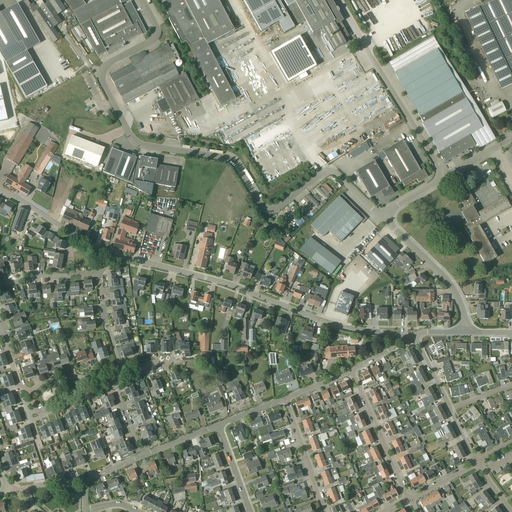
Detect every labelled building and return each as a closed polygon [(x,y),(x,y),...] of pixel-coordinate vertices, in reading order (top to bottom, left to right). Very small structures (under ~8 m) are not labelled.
[(54,42),(58,40),(61,38),(53,27),(62,21),(57,15),(66,9),(59,0),(50,0),(40,7),(40,8),(37,4),(35,6),(33,2),(33,3),(30,0),(24,0),(33,13),(54,42)] [(82,0),(64,0),(73,12),(86,5),(82,0)] [(91,0),(93,2),(87,6),(86,5),(73,12),(80,25),(98,56),(106,52),(108,55),(126,45),(125,43),(142,33),(143,35),(146,33),(137,15),(137,16),(135,13),(136,13),(130,2),(122,6),(121,4),(126,1),(124,0),(91,0)] [(234,30),(218,0),(164,0),(166,1),(162,3),(170,18),(169,19),(182,44),(187,41),(192,51),(187,54),(190,59),(194,57),(220,106),(235,98),(228,83),(232,81),(227,71),(222,73),(207,44),(234,30)] [(284,33),(294,27),(279,0),(277,2),(276,0),(243,0),(261,31),(278,22),(284,33)] [(284,0),(298,24),(305,20),(313,33),(322,28),(334,50),(346,43),(344,39),(349,36),(341,22),(342,22),(343,21),(339,12),(339,10),(338,8),(336,7),(331,0),(284,0)] [(511,0),(494,0),(465,14),(467,16),(482,49),(502,90),(511,84),(511,0)] [(0,52),(12,74),(33,62),(27,51),(40,43),(17,3),(0,12),(0,52)] [(299,36),(270,52),(287,83),(316,66),(299,36)] [(125,104),(158,87),(179,76),(172,63),(177,60),(168,44),(137,61),(137,60),(132,62),(133,63),(109,75),(118,91),(125,104)] [(175,55),(176,56),(177,58),(179,57),(172,45),(170,46),(171,48),(172,52),(173,51),(174,52),(173,53),(174,55),(175,55)] [(460,140),(462,139),(482,128),(466,99),(437,49),(395,73),(423,123),(422,124),(439,153),(441,151),(443,150),(460,140)] [(179,76),(158,87),(164,98),(157,102),(162,113),(170,109),(172,113),(199,99),(185,73),(179,76)] [(501,102),(497,104),(488,109),(493,118),(506,111),(501,102)] [(7,159),(17,165),(33,139),(32,138),(38,128),(29,122),(7,159)] [(105,148),(72,136),(65,154),(97,167),(105,148)] [(475,145),(469,136),(462,140),(462,139),(460,140),(461,141),(443,151),(443,150),(441,151),(442,152),(439,153),(444,163),(475,145)] [(384,151),(402,181),(404,186),(417,179),(418,182),(422,180),(426,178),(426,177),(427,176),(427,175),(426,174),(421,165),(418,167),(403,140),(384,151)] [(44,169),(58,146),(51,141),(37,164),(44,169)] [(351,158),(368,148),(365,143),(348,153),(351,158)] [(132,183),(135,168),(133,167),(137,158),(117,150),(117,146),(114,145),(103,172),(132,183)] [(328,161),(337,157),(334,151),(325,156),(328,161)] [(138,169),(142,170),(140,182),(134,181),(133,187),(151,197),(153,187),(158,159),(150,158),(150,156),(144,155),(144,157),(140,156),(138,169)] [(388,196),(390,195),(393,193),(389,186),(374,160),(355,171),(371,198),(381,191),(385,198),(388,196)] [(44,169),(37,164),(33,170),(41,174),(44,169)] [(9,174),(8,175),(5,181),(4,181),(4,182),(19,191),(24,183),(32,169),(25,165),(17,179),(9,174)] [(175,187),(179,168),(157,165),(154,184),(165,186),(164,190),(174,192),(175,187)] [(41,183),(37,189),(44,194),(50,184),(42,178),(39,182),(41,183)] [(27,196),(29,193),(32,188),(24,183),(19,191),(27,196)] [(318,187),(315,190),(326,200),(329,197),(328,197),(330,196),(328,194),(327,195),(325,194),(328,192),(323,187),(320,189),(318,187)] [(126,188),(125,192),(135,196),(137,192),(126,188)] [(311,191),(309,193),(317,200),(319,198),(311,191)] [(459,208),(445,216),(451,226),(450,226),(450,227),(462,220),(465,225),(464,225),(485,264),(497,257),(479,225),(511,208),(505,197),(480,212),(476,205),(476,204),(469,191),(458,197),(464,207),(460,209),(459,208)] [(309,194),(301,202),(303,204),(305,202),(312,208),(315,206),(316,207),(318,204),(309,194)] [(356,225),(359,227),(367,219),(342,194),(311,225),(323,237),(328,231),(340,242),(356,225)] [(1,208),(0,209),(0,211),(1,212),(0,214),(5,217),(6,215),(7,214),(12,216),(15,211),(12,209),(14,205),(7,202),(6,204),(3,209),(1,208)] [(117,207),(111,206),(110,208),(110,209),(108,217),(115,219),(117,210),(119,211),(120,208),(117,207)] [(28,210),(24,209),(19,207),(11,229),(20,233),(28,210)] [(82,214),(67,208),(65,211),(61,220),(77,227),(82,214)] [(82,214),(77,227),(87,231),(91,223),(82,219),(84,216),(86,217),(87,215),(93,218),(95,214),(93,213),(94,211),(91,210),(90,212),(85,209),(82,214)] [(287,215),(297,227),(304,222),(293,210),(287,215)] [(173,220),(159,217),(151,214),(150,214),(146,232),(155,234),(155,236),(155,235),(159,236),(159,235),(168,238),(173,220)] [(249,221),(251,219),(246,217),(242,225),(248,227),(251,222),(249,221)] [(123,220),(119,228),(118,228),(113,248),(134,253),(136,245),(127,242),(128,239),(125,238),(126,231),(136,234),(139,226),(129,222),(123,220)] [(188,221),(187,224),(185,230),(195,232),(198,223),(188,221)] [(208,224),(207,231),(214,233),(216,226),(208,224)] [(41,236),(42,235),(45,237),(48,232),(45,230),(45,229),(43,227),(42,228),(39,225),(38,228),(33,225),(30,229),(35,232),(41,236)] [(104,229),(103,234),(102,239),(108,241),(110,234),(113,235),(115,229),(109,227),(109,230),(104,229)] [(205,232),(205,233),(204,238),(202,238),(196,267),(205,269),(207,258),(208,258),(212,240),(211,240),(212,234),(205,232)] [(55,236),(52,233),(49,239),(56,244),(56,248),(64,249),(66,242),(59,241),(59,239),(55,236)] [(381,239),(366,254),(382,270),(397,255),(395,253),(399,249),(394,244),(392,242),(391,241),(385,235),(381,239)] [(299,251),(331,275),(341,262),(309,238),(299,251)] [(177,244),(175,251),(174,258),(183,261),(186,247),(177,244)] [(53,261),(62,262),(63,255),(55,254),(56,251),(44,249),(43,252),(48,253),(48,256),(54,257),(53,261)] [(408,269),(411,267),(410,265),(413,262),(405,255),(402,252),(391,263),(396,268),(398,266),(397,264),(400,261),(404,265),(403,266),(406,269),(407,268),(408,269)] [(33,271),(33,265),(37,264),(36,257),(29,257),(30,263),(24,264),(25,272),(33,271)] [(233,259),(226,257),(224,263),(228,264),(226,270),(230,271),(229,272),(234,274),(237,265),(231,263),(233,259)] [(15,260),(10,260),(11,265),(12,273),(19,273),(19,269),(18,267),(21,266),(20,259),(15,260)] [(49,264),(48,267),(52,268),(61,269),(62,262),(53,261),(53,264),(49,264)] [(242,263),(241,265),(240,269),(244,270),(241,277),(245,278),(246,277),(250,279),(255,267),(249,265),(242,263)] [(290,277),(288,282),(293,283),(295,278),(296,275),(297,276),(300,268),(295,266),(292,273),(290,277)] [(120,275),(119,269),(112,270),(112,271),(113,273),(107,274),(108,281),(116,280),(115,276),(120,275)] [(274,283),(278,276),(273,274),(273,275),(270,274),(270,273),(268,272),(267,272),(262,284),(263,285),(262,286),(265,287),(265,286),(268,287),(271,282),(274,283)] [(417,278),(414,273),(409,275),(408,276),(411,283),(413,281),(416,285),(420,281),(422,284),(427,279),(421,274),(417,278)] [(138,290),(143,291),(146,279),(139,277),(138,281),(135,280),(132,291),(137,292),(138,290)] [(280,278),(280,279),(278,284),(275,290),(282,293),(285,286),(284,286),(286,280),(280,278)] [(116,286),(116,289),(123,288),(122,282),(117,283),(117,279),(116,280),(108,281),(109,281),(110,286),(109,286),(110,286),(110,287),(116,286)] [(82,287),(82,295),(88,294),(87,289),(92,288),(92,280),(84,281),(84,287),(82,287)] [(74,292),(78,291),(79,291),(78,283),(71,284),(71,289),(68,289),(68,296),(74,296),(74,292)] [(162,293),(165,284),(161,283),(160,284),(155,283),(154,289),(153,295),(156,296),(157,293),(162,295),(163,293),(162,293)] [(57,291),(54,291),(54,299),(62,298),(62,293),(65,292),(65,284),(57,285),(57,290),(57,291)] [(474,285),(474,291),(474,295),(478,295),(478,298),(485,298),(485,290),(481,290),(481,285),(474,285)] [(36,292),(36,286),(28,286),(29,294),(33,294),(34,298),(40,298),(40,291),(36,292)] [(54,299),(54,291),(50,292),(50,286),(42,286),(43,294),(47,294),(47,300),(54,299)] [(167,294),(165,301),(169,302),(169,299),(174,300),(175,294),(182,296),(183,290),(177,288),(177,287),(173,286),(171,295),(167,294)] [(299,291),(301,287),(297,286),(295,289),(292,296),(300,299),(303,292),(299,291)] [(318,293),(317,295),(313,305),(318,307),(321,300),(324,301),(328,290),(317,286),(315,292),(318,293)] [(110,300),(112,300),(122,298),(121,295),(124,294),(123,288),(116,289),(117,292),(109,293),(110,300)] [(416,293),(416,298),(416,302),(433,302),(434,290),(429,290),(416,290),(416,293)] [(10,299),(7,291),(0,293),(0,294),(2,302),(8,300),(8,303),(13,301),(12,298),(10,299)] [(199,297),(197,297),(198,293),(193,291),(193,292),(192,292),(191,296),(192,296),(190,301),(196,302),(195,305),(198,306),(199,302),(198,301),(199,297)] [(404,298),(404,296),(404,291),(400,292),(400,297),(398,297),(398,308),(393,307),(393,320),(400,320),(400,316),(402,316),(402,306),(404,306),(404,298)] [(347,316),(354,296),(341,292),(333,311),(347,316)] [(199,302),(198,306),(202,307),(203,303),(208,304),(210,296),(205,294),(204,298),(199,297),(198,301),(199,302)] [(308,303),(313,305),(317,295),(314,294),(314,296),(311,295),(309,295),(307,300),(309,300),(308,303)] [(119,309),(126,308),(125,301),(123,302),(123,298),(122,298),(112,300),(113,305),(112,305),(112,306),(113,306),(113,307),(119,306),(119,309)] [(404,306),(404,310),(407,310),(407,320),(407,319),(411,319),(411,320),(416,320),(416,312),(412,312),(412,308),(408,308),(408,301),(408,298),(404,298),(404,306)] [(230,309),(232,302),(225,299),(223,303),(221,302),(220,305),(222,306),(220,312),(219,312),(216,330),(224,331),(226,313),(224,313),(226,307),(230,309)] [(15,300),(13,301),(8,303),(10,306),(4,307),(7,315),(15,312),(13,307),(17,306),(15,300)] [(443,321),(448,321),(449,317),(450,317),(451,313),(449,313),(449,301),(442,301),(442,306),(444,306),(444,313),(443,313),(443,321)] [(243,314),(246,307),(238,304),(236,310),(234,310),(232,316),(236,317),(237,312),(243,314)] [(370,313),(370,308),(370,305),(365,305),(365,307),(359,307),(360,309),(359,310),(359,312),(360,312),(360,320),(367,319),(367,313),(370,313)] [(483,305),(478,305),(477,305),(477,312),(478,312),(478,314),(477,314),(477,315),(480,315),(480,319),(488,319),(488,311),(487,311),(487,305),(485,305),(483,305)] [(80,317),(81,317),(93,316),(92,309),(87,309),(87,306),(79,306),(80,317)] [(511,315),(511,306),(506,306),(506,311),(502,311),(502,316),(501,316),(501,322),(504,322),(504,320),(510,320),(510,316),(511,315)] [(113,320),(115,319),(121,318),(121,315),(127,314),(126,308),(119,309),(120,312),(112,313),(113,320)] [(376,308),(376,312),(376,314),(376,316),(379,316),(379,320),(383,320),(386,320),(387,320),(387,312),(387,308),(383,308),(376,308)] [(251,321),(254,323),(256,318),(260,319),(263,312),(254,310),(252,317),(251,321)] [(435,317),(435,312),(435,310),(429,310),(429,312),(421,312),(421,318),(420,318),(421,319),(421,320),(422,320),(423,321),(424,321),(425,320),(429,320),(429,317),(435,317)] [(21,327),(29,325),(27,321),(25,321),(24,318),(26,318),(24,312),(13,316),(14,319),(12,320),(14,327),(20,325),(21,327)] [(285,321),(286,320),(278,317),(275,325),(281,327),(279,332),(285,334),(289,323),(285,321)] [(122,325),(122,329),(128,327),(129,327),(128,321),(123,321),(123,318),(121,318),(115,319),(115,325),(116,326),(122,325)] [(89,319),(81,320),(82,326),(87,325),(87,330),(96,329),(95,322),(89,322),(89,319)] [(29,325),(21,327),(22,331),(16,333),(19,340),(27,337),(27,338),(31,337),(29,332),(31,331),(29,325)] [(123,335),(118,337),(120,344),(128,342),(126,336),(130,335),(128,327),(122,329),(121,329),(123,335)] [(306,336),(306,338),(305,340),(315,343),(317,337),(312,335),(313,329),(305,327),(302,335),(306,336)] [(199,333),(199,342),(200,342),(200,351),(208,352),(209,341),(209,333),(199,333)] [(167,343),(161,343),(162,353),(170,353),(170,345),(173,345),(173,338),(167,338),(167,343)] [(190,357),(190,352),(189,352),(189,344),(188,339),(184,339),(184,342),(176,342),(176,349),(180,349),(180,351),(184,350),(184,357),(190,357)] [(98,351),(99,353),(101,359),(108,356),(105,347),(102,348),(99,341),(91,343),(94,352),(95,354),(94,352),(98,351)] [(144,345),(144,347),(144,352),(146,351),(146,354),(154,353),(154,351),(158,351),(158,341),(152,341),(152,345),(146,345),(144,345)] [(437,352),(438,354),(441,353),(440,350),(445,348),(441,341),(441,342),(434,346),(433,344),(429,347),(433,355),(434,354),(434,353),(437,352)] [(451,341),(451,343),(446,343),(447,349),(451,350),(450,356),(456,356),(456,349),(463,349),(463,350),(466,350),(466,344),(460,344),(460,341),(451,341)] [(34,345),(33,345),(31,346),(29,342),(21,345),(23,352),(24,351),(25,356),(30,354),(37,352),(34,345)] [(471,344),(470,352),(474,352),(474,350),(474,349),(482,349),(482,355),(487,355),(487,342),(481,342),(482,342),(482,344),(471,344)] [(495,342),(495,349),(503,349),(503,350),(508,350),(508,342),(503,342),(503,343),(495,343),(495,342)] [(122,350),(125,358),(133,355),(131,350),(135,349),(133,343),(127,345),(128,348),(122,350)] [(64,355),(59,357),(62,365),(69,362),(68,360),(71,359),(67,346),(62,348),(64,355)] [(346,346),(339,346),(339,348),(338,348),(335,348),(335,347),(329,347),(330,358),(338,358),(347,357),(355,356),(354,347),(347,347),(346,346)] [(411,349),(405,352),(403,348),(397,352),(398,354),(400,353),(401,355),(400,355),(402,358),(404,357),(405,358),(407,357),(408,359),(415,356),(411,349)] [(74,357),(76,356),(78,362),(86,359),(86,361),(94,358),(91,350),(85,352),(85,351),(79,353),(78,350),(72,352),(74,357)] [(48,358),(50,366),(54,365),(54,367),(62,365),(59,357),(55,358),(54,354),(52,354),(47,355),(48,358)] [(25,359),(24,356),(16,359),(18,365),(21,364),(20,361),(25,359)] [(418,363),(415,356),(408,359),(410,363),(405,366),(407,368),(412,366),(418,363)] [(36,371),(39,370),(40,374),(48,372),(46,367),(50,365),(50,366),(48,358),(40,361),(41,365),(38,366),(37,363),(34,364),(36,371)] [(23,367),(23,368),(24,371),(26,379),(34,376),(32,372),(36,371),(36,372),(36,371),(34,364),(23,367)] [(450,364),(443,366),(442,366),(442,367),(443,366),(446,376),(445,376),(447,383),(459,379),(457,372),(453,374),(450,364)] [(298,369),(301,377),(308,374),(308,375),(313,373),(310,365),(298,369)] [(382,377),(384,381),(387,380),(383,372),(380,366),(377,368),(377,367),(371,370),(374,376),(377,375),(379,378),(382,377)] [(500,374),(496,375),(498,381),(502,380),(502,381),(507,379),(506,377),(511,375),(511,370),(505,372),(504,366),(499,367),(500,374)] [(407,372),(405,373),(406,376),(408,375),(410,378),(411,377),(416,375),(418,378),(424,375),(421,368),(414,371),(412,372),(411,370),(407,372)] [(281,372),(282,375),(276,377),(279,385),(288,382),(288,383),(293,381),(290,372),(289,369),(281,372)] [(364,381),(370,378),(371,378),(368,371),(361,374),(364,381)] [(478,387),(487,384),(488,384),(489,385),(488,385),(488,386),(494,384),(489,371),(483,373),(486,378),(479,381),(478,378),(475,379),(478,387)] [(178,385),(177,381),(180,380),(177,372),(170,375),(173,381),(169,382),(172,388),(175,387),(175,386),(178,385)] [(11,374),(6,376),(5,373),(0,374),(0,377),(0,378),(2,377),(4,383),(13,380),(11,374)] [(428,382),(424,375),(418,378),(413,381),(414,383),(416,387),(421,385),(428,382)] [(150,388),(151,389),(154,397),(155,396),(156,399),(160,397),(159,395),(160,394),(158,390),(162,388),(159,379),(152,382),(154,387),(150,388)] [(15,386),(13,380),(4,383),(6,388),(15,386)] [(342,392),(349,388),(346,382),(339,385),(342,392)] [(243,395),(244,395),(240,385),(239,385),(238,383),(230,386),(230,387),(227,388),(229,394),(232,393),(236,402),(243,399),(242,395),(243,395)] [(262,393),(263,392),(266,390),(263,383),(252,388),(255,396),(259,395),(258,393),(262,392),(262,393)] [(464,389),(463,385),(458,386),(458,388),(450,389),(452,397),(460,395),(460,396),(465,395),(465,394),(468,393),(467,388),(464,389)] [(135,392),(137,391),(138,391),(136,387),(135,386),(133,387),(124,390),(126,396),(128,395),(135,392)] [(336,395),(339,393),(336,387),(330,389),(333,396),(334,400),(337,399),(336,395)] [(380,389),(379,387),(368,391),(371,398),(383,392),(382,388),(380,389)] [(427,397),(434,394),(430,387),(424,390),(419,393),(420,396),(425,393),(427,397)] [(329,406),(333,405),(332,404),(335,403),(333,398),(330,399),(329,397),(330,397),(327,390),(320,393),(323,400),(327,398),(329,406)] [(135,398),(136,401),(146,397),(145,394),(140,396),(140,395),(139,394),(138,394),(137,391),(135,392),(128,395),(130,400),(135,398)] [(6,395),(5,392),(0,393),(0,396),(3,396),(5,402),(16,398),(16,396),(13,397),(12,393),(6,395)] [(381,401),(382,403),(388,400),(384,392),(383,392),(371,398),(374,404),(381,401)] [(97,398),(97,400),(98,400),(100,400),(102,405),(103,405),(112,401),(114,400),(112,395),(106,397),(105,394),(97,398)] [(213,397),(208,399),(210,403),(206,404),(210,413),(223,408),(218,395),(216,396),(215,394),(212,395),(213,397)] [(320,401),(317,394),(311,397),(314,403),(315,407),(318,406),(316,402),(320,401)] [(434,394),(427,397),(429,401),(424,403),(426,406),(431,404),(437,400),(434,394)] [(376,408),(379,414),(386,412),(384,408),(388,406),(386,404),(389,403),(397,399),(396,396),(388,400),(382,403),(383,405),(376,408)] [(493,400),(492,399),(487,400),(491,408),(495,407),(495,406),(504,402),(501,396),(500,397),(493,400)] [(135,404),(137,410),(144,408),(147,407),(149,406),(148,403),(147,403),(145,404),(145,405),(144,405),(143,401),(147,400),(146,397),(136,401),(135,401),(136,404),(135,404)] [(345,408),(347,407),(356,403),(353,397),(346,400),(343,402),(342,400),(335,403),(332,404),(333,405),(333,407),(339,404),(344,406),(345,408)] [(17,400),(16,398),(5,402),(7,407),(5,408),(6,411),(12,409),(11,406),(16,405),(14,400),(17,400)] [(302,400),(304,407),(307,406),(309,410),(312,408),(310,405),(308,398),(302,400)] [(302,400),(295,403),(298,410),(300,416),(301,419),(308,417),(307,414),(303,415),(301,408),(304,407),(302,400)] [(98,416),(104,413),(105,413),(104,410),(114,406),(112,401),(103,405),(104,407),(99,409),(100,411),(96,413),(98,416)] [(347,407),(348,411),(347,411),(348,414),(352,412),(358,409),(356,403),(347,407)] [(432,406),(426,409),(420,412),(422,415),(429,411),(430,414),(435,412),(437,416),(443,412),(440,406),(433,409),(432,406)] [(466,422),(471,417),(473,420),(476,418),(477,418),(481,416),(478,413),(478,412),(473,406),(469,409),(470,410),(468,412),(468,411),(461,416),(461,417),(462,417),(466,422)] [(79,411),(82,420),(82,421),(86,419),(89,417),(85,407),(81,409),(82,410),(79,411)] [(144,408),(137,410),(136,411),(138,417),(139,416),(146,414),(149,412),(147,407),(144,408)] [(13,412),(12,409),(6,411),(7,414),(9,413),(11,419),(22,416),(21,414),(19,415),(18,410),(13,412)] [(184,415),(184,416),(187,422),(191,421),(190,419),(192,418),(193,419),(200,416),(198,409),(188,413),(188,415),(185,416),(184,414),(184,415)] [(75,413),(72,414),(75,423),(76,424),(80,422),(79,421),(82,420),(79,411),(78,410),(75,411),(75,413)] [(389,418),(390,420),(396,417),(393,412),(391,413),(389,410),(386,412),(379,414),(382,421),(389,418)] [(147,420),(148,423),(154,420),(153,417),(149,419),(148,416),(150,415),(150,416),(153,415),(152,411),(149,412),(146,414),(139,416),(142,422),(147,420)] [(273,431),(270,423),(281,418),(279,411),(271,414),(270,413),(267,414),(268,417),(265,418),(271,432),(273,431)] [(72,414),(71,412),(68,414),(68,415),(65,417),(65,415),(64,415),(69,426),(73,425),(73,424),(75,423),(72,414)] [(443,412),(437,416),(438,419),(434,422),(435,425),(434,425),(435,428),(441,425),(439,423),(440,422),(447,419),(443,412)] [(105,423),(108,422),(110,421),(116,418),(114,413),(106,416),(107,419),(104,420),(105,423)] [(180,418),(178,413),(175,414),(167,417),(170,425),(171,424),(172,428),(175,427),(176,427),(180,425),(178,426),(176,420),(180,418)] [(492,413),(486,416),(488,422),(495,419),(492,413)] [(353,425),(363,420),(364,419),(363,417),(362,417),(360,414),(350,418),(353,425)] [(504,416),(508,423),(496,430),(493,431),(495,435),(498,433),(501,439),(502,439),(501,439),(509,435),(509,436),(511,434),(511,430),(510,426),(511,425),(511,424),(506,414),(504,416)] [(10,426),(11,429),(17,427),(16,424),(22,422),(20,418),(22,417),(22,416),(11,419),(13,425),(10,426)] [(260,417),(256,418),(257,420),(249,423),(252,430),(263,426),(260,417)] [(384,425),(387,431),(397,426),(395,423),(398,422),(396,419),(396,417),(390,420),(391,422),(384,425)] [(116,418),(110,421),(112,427),(120,424),(117,418),(116,418)] [(302,421),(304,428),(311,425),(310,422),(314,420),(313,418),(309,419),(302,421)] [(57,423),(54,424),(57,433),(57,434),(61,432),(61,431),(64,430),(60,420),(56,421),(57,423)] [(141,429),(143,434),(150,431),(153,430),(157,429),(155,424),(156,423),(154,420),(148,423),(149,422),(150,425),(141,429)] [(349,437),(355,434),(354,430),(355,430),(356,431),(359,429),(360,429),(366,426),(363,420),(353,425),(349,426),(351,431),(347,433),(349,437)] [(50,426),(47,427),(50,435),(50,436),(51,437),(55,435),(54,434),(57,433),(54,424),(53,423),(50,424),(50,426)] [(112,427),(109,428),(111,434),(114,433),(121,430),(122,430),(120,424),(112,427)] [(311,425),(304,428),(307,434),(314,432),(313,432),(317,430),(315,424),(311,425)] [(442,428),(441,425),(435,428),(440,438),(446,435),(446,434),(453,431),(449,424),(443,428),(442,428)] [(50,435),(47,427),(46,425),(43,427),(44,428),(40,429),(40,428),(39,428),(44,439),(48,438),(48,437),(50,436),(50,435)] [(231,431),(233,438),(238,436),(241,442),(247,440),(244,433),(245,433),(241,425),(235,427),(234,429),(231,431)] [(18,436),(30,432),(28,426),(20,429),(21,431),(18,432),(19,436),(18,436)] [(400,433),(397,426),(387,431),(390,438),(396,435),(396,434),(400,433)] [(417,426),(413,428),(417,437),(422,435),(421,433),(417,426)] [(482,442),(481,439),(477,442),(481,449),(487,445),(488,447),(493,445),(486,433),(487,432),(484,426),(479,428),(477,430),(480,436),(482,435),(485,440),(482,442)] [(320,432),(321,434),(315,436),(308,439),(311,445),(321,441),(325,440),(323,434),(329,432),(328,429),(320,432)] [(110,434),(111,436),(114,436),(115,439),(123,436),(121,430),(114,433),(111,434),(110,434)] [(143,434),(141,435),(143,440),(150,437),(152,443),(155,442),(154,440),(157,439),(153,430),(150,431),(143,434)] [(361,437),(362,440),(371,436),(368,430),(361,433),(362,433),(358,435),(359,438),(361,437)] [(274,433),(269,434),(269,433),(260,436),(261,439),(270,436),(272,443),(285,438),(283,431),(274,434),(274,433)] [(456,438),(453,431),(446,434),(446,435),(448,438),(437,444),(440,449),(446,446),(445,443),(449,441),(450,441),(456,438)] [(30,432),(18,436),(21,445),(27,443),(28,442),(27,439),(32,438),(30,432)] [(361,441),(363,447),(367,445),(367,446),(374,443),(371,436),(362,440),(361,441)] [(204,439),(205,441),(203,442),(202,441),(199,442),(201,448),(207,446),(208,447),(214,444),(211,437),(204,439)] [(394,448),(401,445),(400,442),(404,440),(403,437),(392,442),(394,448)] [(94,445),(97,451),(94,452),(97,459),(104,456),(103,452),(107,451),(104,445),(105,445),(102,438),(95,441),(96,445),(94,445)] [(118,444),(120,449),(130,446),(128,440),(123,442),(118,444)] [(324,448),(321,441),(311,445),(313,451),(324,448)] [(401,445),(394,448),(397,454),(404,451),(407,450),(406,449),(408,448),(405,443),(401,445)] [(454,449),(455,453),(462,450),(459,443),(452,446),(452,447),(448,449),(449,452),(454,449)] [(132,445),(130,446),(120,449),(122,455),(119,456),(121,460),(129,457),(128,453),(134,450),(132,445)] [(196,456),(196,454),(194,447),(188,448),(189,450),(183,451),(184,455),(183,455),(183,456),(184,458),(185,458),(190,457),(191,461),(196,460),(195,456),(196,456)] [(369,457),(378,453),(376,447),(369,450),(365,452),(367,454),(369,457)] [(290,457),(292,456),(289,449),(281,452),(280,451),(276,452),(279,461),(285,459),(286,462),(291,460),(290,457)] [(73,463),(73,462),(70,455),(68,450),(63,452),(67,461),(62,463),(65,471),(64,471),(65,472),(65,471),(66,472),(69,471),(69,470),(72,469),(70,464),(73,463)] [(70,455),(73,462),(75,461),(78,466),(85,464),(83,459),(86,457),(83,450),(78,452),(79,454),(77,454),(78,458),(75,459),(73,454),(70,455)] [(466,457),(462,450),(455,453),(451,455),(454,462),(453,463),(455,466),(461,463),(459,460),(466,457)] [(1,458),(2,462),(14,458),(17,457),(16,454),(12,455),(12,452),(5,455),(5,457),(1,458)] [(244,460),(253,457),(251,452),(248,453),(248,454),(243,456),(244,460)] [(315,456),(317,462),(327,458),(325,452),(315,456)] [(381,459),(378,453),(369,457),(371,463),(374,462),(375,462),(381,459)] [(175,462),(173,454),(166,457),(168,464),(172,463),(173,466),(176,465),(175,462)] [(218,454),(211,457),(213,461),(208,462),(206,463),(207,465),(220,461),(218,454)] [(402,465),(412,460),(409,455),(406,456),(399,459),(401,462),(400,462),(401,465),(402,465)] [(17,457),(2,462),(4,466),(8,465),(9,467),(10,467),(14,466),(15,470),(20,468),(28,465),(27,462),(20,464),(19,463),(17,457)] [(327,458),(317,462),(319,469),(326,466),(330,465),(328,458),(327,458)] [(254,464),(247,467),(250,474),(262,470),(259,463),(258,459),(253,461),(254,464)] [(45,464),(47,469),(47,470),(45,471),(48,478),(48,479),(53,477),(53,476),(59,474),(56,467),(60,466),(57,460),(45,464)] [(415,467),(412,460),(402,465),(405,471),(415,467)] [(203,467),(204,469),(215,465),(216,469),(223,467),(220,461),(207,465),(203,467)] [(160,469),(157,470),(157,468),(154,462),(147,465),(150,471),(153,470),(155,475),(161,472),(160,469)] [(375,474),(379,473),(386,470),(383,463),(377,466),(377,467),(372,469),(371,466),(365,469),(366,472),(369,471),(370,473),(373,472),(375,475),(375,474)] [(289,483),(279,486),(280,490),(281,490),(287,488),(294,485),(293,482),(294,481),(294,480),(300,478),(303,476),(301,471),(300,471),(299,469),(300,469),(299,466),(294,467),(293,464),(285,467),(288,475),(287,476),(287,477),(285,478),(286,482),(288,481),(289,482),(289,483)] [(427,476),(428,479),(435,476),(434,474),(437,472),(437,473),(441,470),(438,464),(434,466),(430,468),(431,470),(424,474),(426,477),(427,476)] [(21,471),(17,472),(20,479),(25,478),(27,482),(34,481),(34,476),(28,477),(27,475),(25,469),(29,468),(28,465),(20,468),(21,471)] [(416,478),(419,484),(425,481),(422,475),(424,473),(421,467),(418,468),(420,471),(417,473),(419,476),(416,478)] [(334,475),(331,469),(327,471),(321,473),(323,479),(332,476),(334,475)] [(386,470),(379,473),(375,474),(376,477),(372,479),(373,481),(371,482),(372,486),(378,484),(377,481),(389,476),(387,473),(388,472),(387,469),(386,470)] [(134,478),(135,482),(137,487),(143,484),(141,479),(138,480),(137,477),(134,470),(127,473),(130,480),(134,478)] [(218,474),(219,477),(216,478),(216,477),(206,481),(201,483),(201,487),(209,484),(214,483),(227,478),(224,471),(218,474)] [(419,484),(416,478),(413,473),(413,474),(411,471),(406,474),(408,476),(410,475),(413,480),(410,481),(413,487),(419,484)] [(469,480),(472,484),(478,480),(474,473),(468,477),(462,481),(463,484),(469,480)] [(183,475),(184,483),(196,482),(195,474),(183,475)] [(261,479),(257,481),(253,482),(255,490),(268,485),(265,476),(261,478),(261,479)] [(335,482),(332,476),(323,479),(325,486),(332,483),(335,482)] [(215,486),(221,484),(222,486),(229,484),(227,478),(214,483),(215,486)] [(111,480),(106,482),(109,488),(119,484),(116,479),(112,481),(111,480)] [(475,490),(482,487),(478,480),(472,484),(474,487),(469,490),(471,493),(474,491),(475,490)] [(105,490),(102,483),(95,487),(99,498),(103,496),(101,492),(105,490)] [(307,497),(306,494),(304,488),(300,490),(299,489),(300,488),(299,488),(298,485),(288,488),(291,496),(295,494),(296,498),(302,495),(303,500),(307,499),(306,497),(307,497)] [(327,490),(329,497),(340,493),(341,492),(338,486),(327,490)] [(394,489),(392,486),(390,487),(392,491),(388,492),(392,499),(398,496),(395,489),(394,489)] [(386,502),(392,499),(388,492),(385,494),(383,490),(380,492),(378,487),(374,489),(376,492),(379,498),(382,496),(386,502)] [(223,498),(226,497),(233,495),(231,489),(221,492),(223,496),(223,498)] [(69,491),(65,492),(66,500),(73,499),(73,495),(69,496),(69,491)] [(443,496),(444,495),(442,492),(438,494),(437,491),(431,495),(437,505),(440,503),(440,501),(444,499),(443,496)] [(481,498),(483,501),(489,497),(485,491),(479,495),(475,499),(476,501),(481,498)] [(379,506),(378,504),(376,500),(377,499),(379,498),(376,492),(374,494),(375,496),(368,499),(373,509),(379,506)] [(332,503),(338,501),(339,504),(345,502),(344,498),(342,499),(340,493),(329,497),(332,503)] [(235,501),(233,495),(226,497),(223,498),(224,501),(225,505),(229,504),(235,501)] [(262,509),(272,506),(276,504),(273,495),(265,498),(266,500),(260,502),(262,509)] [(431,495),(425,498),(431,508),(437,505),(431,495)] [(141,504),(147,507),(151,499),(145,496),(141,504)] [(373,509),(368,499),(367,497),(364,499),(367,504),(364,506),(367,511),(373,509)] [(494,503),(489,497),(483,501),(481,503),(483,507),(481,508),(483,511),(488,507),(494,503)] [(166,498),(162,505),(158,511),(166,511),(168,508),(165,506),(165,505),(166,505),(169,500),(166,498)] [(432,511),(430,508),(431,508),(425,498),(419,501),(422,507),(425,506),(428,511),(432,511)] [(147,507),(153,510),(157,502),(151,499),(147,507)] [(153,510),(156,511),(158,511),(162,505),(157,502),(153,510)] [(351,511),(354,511),(350,504),(349,502),(345,503),(348,509),(346,510),(347,511),(344,511),(351,511)] [(359,511),(366,511),(367,511),(364,506),(361,507),(359,504),(354,506),(353,502),(350,504),(354,511),(357,509),(359,511)] [(454,508),(450,510),(451,511),(461,511),(458,505),(456,502),(452,504),(454,508)] [(463,502),(458,505),(461,511),(468,511),(470,511),(463,502)]
